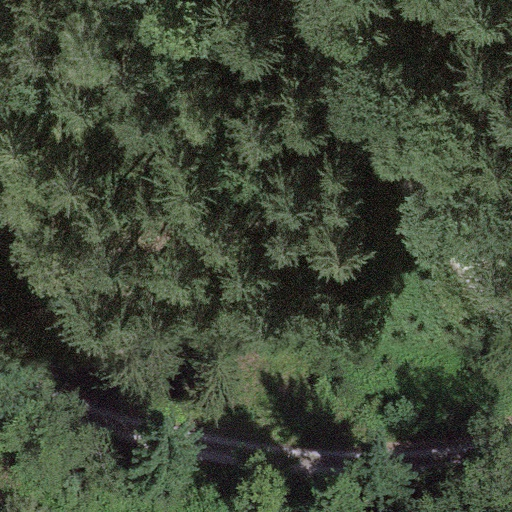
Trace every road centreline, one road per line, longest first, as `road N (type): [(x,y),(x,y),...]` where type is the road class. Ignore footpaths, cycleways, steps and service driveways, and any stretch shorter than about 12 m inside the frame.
road 1 (track): [(511,451),(369,462),(234,454),(74,409),(0,376)]
road 2 (track): [(511,310),(455,252),(285,0)]
